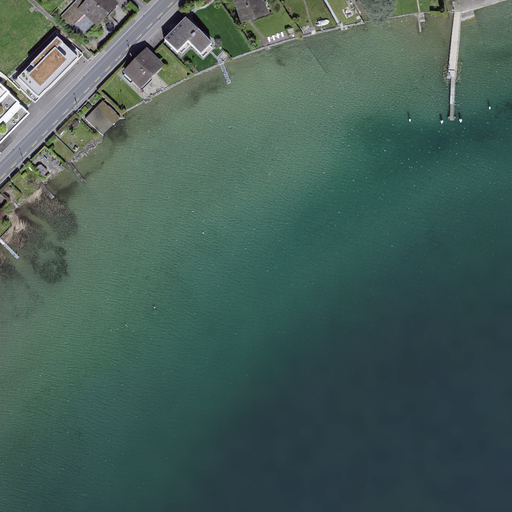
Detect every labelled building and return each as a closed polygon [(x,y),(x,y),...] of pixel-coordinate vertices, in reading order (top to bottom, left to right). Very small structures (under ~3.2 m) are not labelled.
[(119,6),(112,0),(79,0),(63,17),(72,25),(84,13),(99,26),(119,6)] [(264,0),(236,0),(243,20),(268,12),(264,0)] [(186,21),(166,42),(180,55),(191,44),(203,56),(213,47),(186,21)] [(21,80),(37,97),(76,60),(59,43),(21,80)] [(161,67),(147,52),(126,73),(141,87),(161,67)] [(0,142),(28,115),(0,87),(0,142)] [(103,104),(97,110),(112,124),(118,118),(103,104)] [(97,110),(88,119),(103,133),(112,124),(97,110)]
